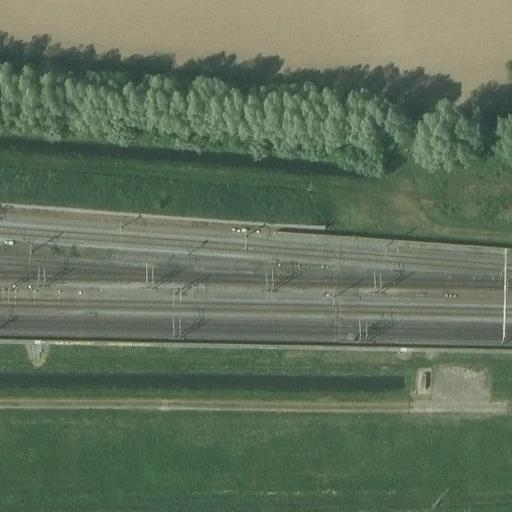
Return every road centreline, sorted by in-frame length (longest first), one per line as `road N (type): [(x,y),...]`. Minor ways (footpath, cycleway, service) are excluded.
road 1 (track): [(511,238),(421,225),(369,197),(0,165)]
road 2 (track): [(511,410),(0,407)]
road 3 (track): [(200,363),(0,362)]
road 4 (track): [(511,127),(424,128),(402,189),(369,197)]
